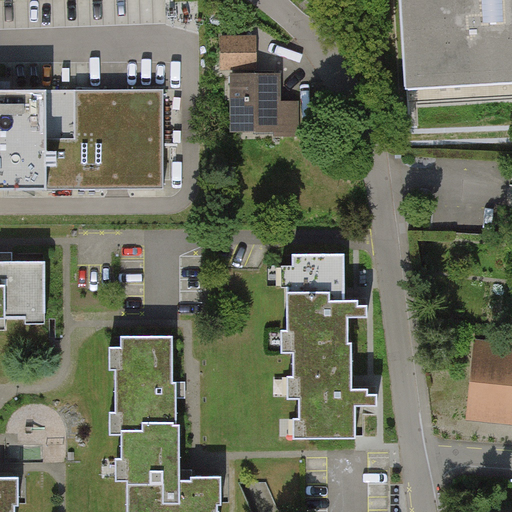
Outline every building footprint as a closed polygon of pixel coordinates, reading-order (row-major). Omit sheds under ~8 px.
[(511,0),(401,0),(407,89),(413,89),(511,83),(511,0)] [(254,39),(224,39),(224,67),(254,67),(254,39)] [(283,73),(231,73),(231,133),(275,133),(275,137),(302,137),(301,101),(283,101),(283,73)] [(0,189),(164,189),(163,89),(0,89),(0,189)] [(353,341),(349,341),(349,316),(368,316),(368,304),(360,304),(360,299),(354,299),(346,299),(346,253),(294,253),(294,285),(288,285),(288,331),(294,331),(295,377),(300,377),(300,419),(306,419),(306,437),(356,437),(356,405),(378,405),(378,393),(368,393),(368,388),(360,388),(353,388),(353,341)] [(0,331),(5,332),(5,319),(21,319),(21,329),(45,329),(45,259),(8,259),(0,258),(0,331)] [(173,336),(119,337),(119,347),(106,347),(106,370),(113,370),(113,411),(106,411),(106,437),(119,437),(119,432),(140,431),(140,421),(168,421),(168,425),(179,425),(179,382),(173,382),(173,336)] [(511,343),(474,341),(467,422),(511,425),(511,343)] [(119,432),(119,437),(119,457),(113,457),(113,482),(125,482),(125,511),(219,511),(219,476),(180,477),(179,425),(168,425),(168,421),(140,421),(140,431),(119,432)] [(0,511),(15,511),(15,509),(20,508),(20,481),(0,481),(0,511)]
